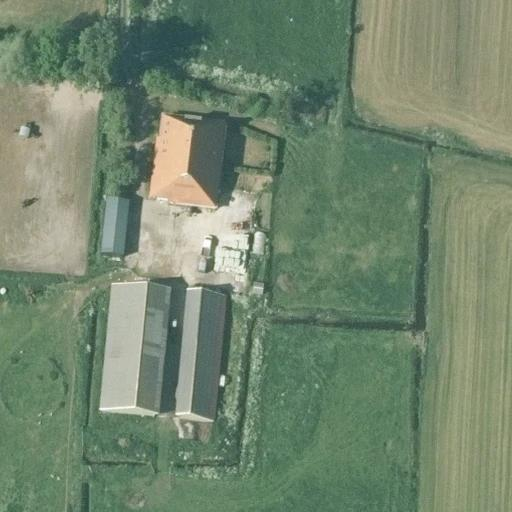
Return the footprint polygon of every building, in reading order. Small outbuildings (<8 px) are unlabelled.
[(158,142),(155,142),(148,201),(166,203),(166,205),(214,211),(224,127),(160,120),(158,142)] [(122,252),(123,207),(102,207),(101,251),(122,252)] [(204,258),(203,288),(245,290),(246,259),(204,258)] [(0,313),(42,315),(43,288),(0,286),(0,313)] [(153,419),(165,294),(111,288),(99,414),(153,419)] [(224,299),(189,295),(177,420),(211,424),(224,299)]
